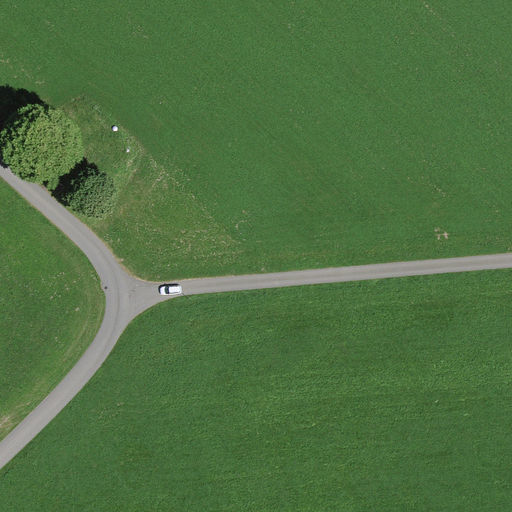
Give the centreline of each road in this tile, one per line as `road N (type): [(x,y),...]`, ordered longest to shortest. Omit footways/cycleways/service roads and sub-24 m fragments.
road 1 (track): [(511,260),(119,295)]
road 2 (unclassified): [(0,461),(83,375),(115,325),(119,295),(98,251),(0,163)]
